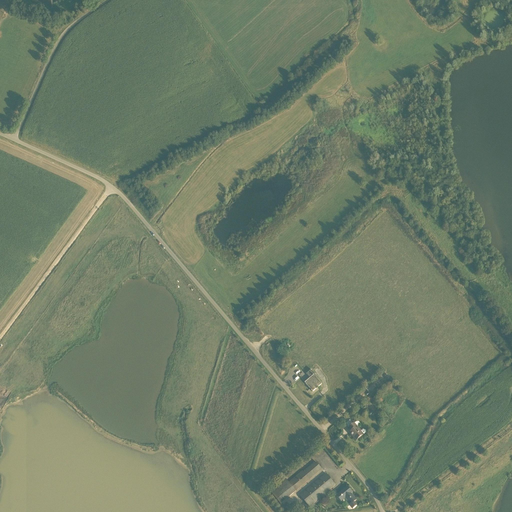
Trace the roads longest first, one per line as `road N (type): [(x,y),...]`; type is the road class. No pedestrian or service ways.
road 1 (unclassified): [(382,511),(118,191),(14,139)]
road 2 (track): [(0,338),(111,186)]
road 3 (unclassified): [(14,139),(60,36),(104,0)]
road 4 (track): [(394,511),(511,424)]
